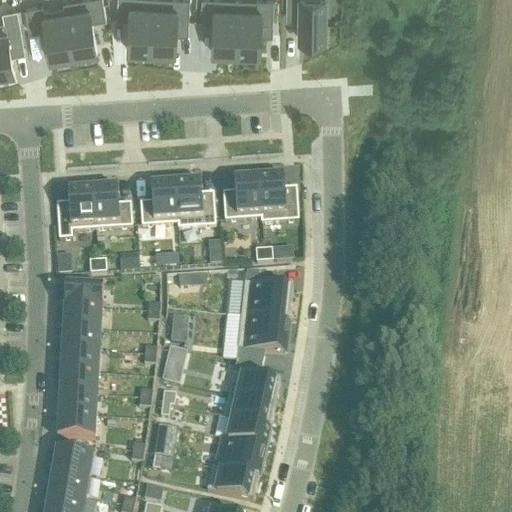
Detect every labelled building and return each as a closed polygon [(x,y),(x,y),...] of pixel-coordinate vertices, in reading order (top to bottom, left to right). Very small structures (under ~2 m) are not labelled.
[(102,0),(80,0),(64,3),(65,7),(67,7),(74,55),(97,52),(92,22),(106,20),(102,0)] [(117,0),(117,20),(129,20),(127,50),(152,51),(154,0),(117,0)] [(154,0),(152,51),(175,53),(176,35),(177,22),(189,23),(189,0),(154,0)] [(202,0),(201,22),(213,22),(212,52),(237,53),(238,0),(202,0)] [(255,0),(238,0),(237,53),(260,54),(261,36),(261,24),(273,24),(274,1),(255,0)] [(286,0),(286,8),(300,9),(300,21),(299,39),(325,39),(325,0),(286,0)] [(43,6),(26,9),(29,32),(45,30),(50,59),(74,55),(67,7),(65,7),(44,11),(43,6)] [(23,42),(17,9),(2,12),(4,22),(6,22),(10,45),(23,42)] [(6,22),(0,22),(0,74),(15,72),(6,22)] [(284,179),(260,181),(261,207),(262,220),(263,224),(263,226),(299,224),(296,191),(284,192),(284,179)] [(237,195),(225,196),(226,223),(262,220),(261,207),(260,181),(236,183),(237,195)] [(200,185),(176,187),(178,208),(179,226),(180,232),(215,230),(213,197),(201,198),(200,185)] [(154,206),(142,207),(143,229),(179,226),(178,208),(176,187),(153,188),(154,206)] [(117,190),(93,192),(96,232),(132,230),(130,208),(119,208),(117,190)] [(70,206),(58,206),(61,242),(73,242),(72,234),(96,232),(93,192),(69,194),(70,206)] [(272,251),(264,252),(265,263),(273,263),(272,251)] [(264,252),(257,252),(257,264),(265,263),(264,252)] [(222,257),(210,258),(210,267),(223,266),(222,257)] [(107,264),(98,265),(99,275),(107,274),(107,264)] [(98,265),(90,265),(91,275),(99,275),(98,265)] [(245,287),(242,320),(290,325),(293,292),(272,290),(273,278),(248,275),(246,287),(245,287)] [(187,279),(179,280),(180,291),(189,291),(187,279)] [(66,288),(65,311),(103,313),(104,290),(66,288)] [(150,307),(149,315),(160,316),(160,308),(150,307)] [(65,311),(64,333),(102,335),(103,313),(65,311)] [(149,316),(149,323),(160,324),(160,316),(149,315),(149,316)] [(171,345),(187,347),(190,322),(174,320),(171,345)] [(242,320),(237,365),(262,371),(265,356),(286,358),(290,325),(242,320)] [(64,333),(63,354),(101,356),(102,335),(64,333)] [(146,350),(146,358),(157,359),(157,351),(146,350)] [(63,354),(61,376),(99,378),(101,356),(63,354)] [(146,359),(145,366),(156,367),(157,359),(146,358),(146,359)] [(237,365),(229,399),(276,410),(281,388),(260,383),(262,371),(237,365)] [(61,376),(60,397),(89,399),(98,399),(99,378),(61,376)] [(142,393),(141,401),(148,402),(152,403),(152,402),(153,395),(142,393)] [(164,396),(163,408),(171,409),(175,409),(177,397),(164,396)] [(60,397),(59,419),(87,420),(97,421),(98,399),(89,399),(60,397)] [(229,399),(224,421),(234,424),(234,423),(271,431),(276,410),(229,399)] [(141,402),(140,409),(151,411),(152,403),(148,402),(141,401),(141,402)] [(163,408),(161,420),(169,421),(171,409),(163,408)] [(59,419),(58,442),(96,444),(97,421),(87,420),(59,419)] [(229,443),(229,444),(266,452),(271,431),(234,423),(234,424),(229,443)] [(217,473),(216,474),(259,483),(266,452),(229,444),(229,443),(224,441),(217,473)] [(134,447),(133,455),(144,457),(145,449),(134,447)] [(157,448),(155,460),(163,461),(173,463),(175,451),(157,448)] [(57,453),(53,475),(90,481),(94,459),(57,453)] [(133,456),(132,463),(142,465),(144,457),(133,455),(133,456)] [(155,460),(153,472),(161,474),(163,461),(155,460)] [(208,495),(254,505),(259,483),(216,474),(217,473),(213,472),(208,495)] [(53,475),(49,496),(87,503),(90,481),(53,475)] [(49,496),(46,511),(85,511),(87,503),(49,496)] [(125,500),(123,508),(134,510),(135,502),(125,500)]
